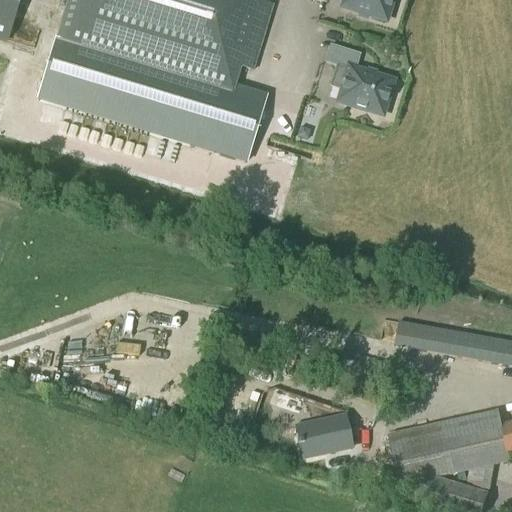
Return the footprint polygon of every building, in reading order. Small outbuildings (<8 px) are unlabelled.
[(18,0),(0,0),(0,41),(6,43),(18,0)] [(252,73),(271,8),(258,4),(259,0),(68,0),(54,48),(75,55),(72,67),(227,110),(238,69),(252,73)] [(343,0),(341,10),(385,23),(391,0),(309,0),(324,5),(325,0),(343,0)] [(381,118),(391,84),(354,72),(358,57),(329,49),(325,65),(336,68),(330,88),(341,92),(337,105),(381,118)] [(309,132),(299,130),(296,139),(306,142),(309,132)] [(392,349),(511,369),(511,345),(396,325),(392,349)] [(388,367),(346,355),(341,372),(382,384),(388,367)] [(509,461),(511,460),(511,425),(501,428),(498,414),(388,439),(399,490),(428,483),(422,506),(439,511),(483,511),(488,497),(488,496),(493,468),(510,465),(509,461)] [(343,419),(295,430),(302,461),(350,450),(343,419)]
